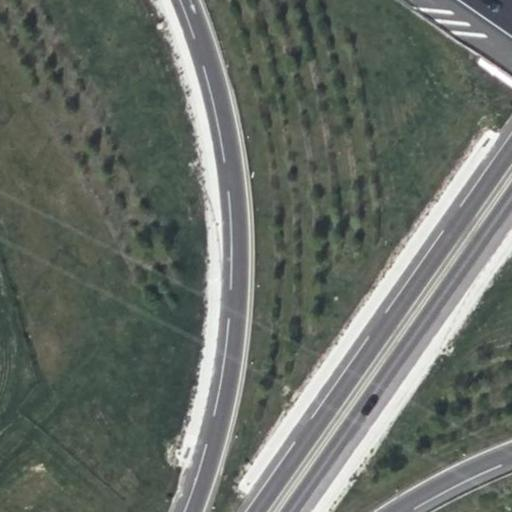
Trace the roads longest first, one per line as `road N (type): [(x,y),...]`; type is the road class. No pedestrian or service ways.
road 1 (motorway): [(184,0),(209,64),(233,189),(235,285),(227,369),(204,474),(187,511)]
road 2 (motorway): [(511,137),(250,511)]
road 3 (motorway): [(289,511),(511,193)]
road 4 (motorway): [(386,511),(462,466),(511,448)]
